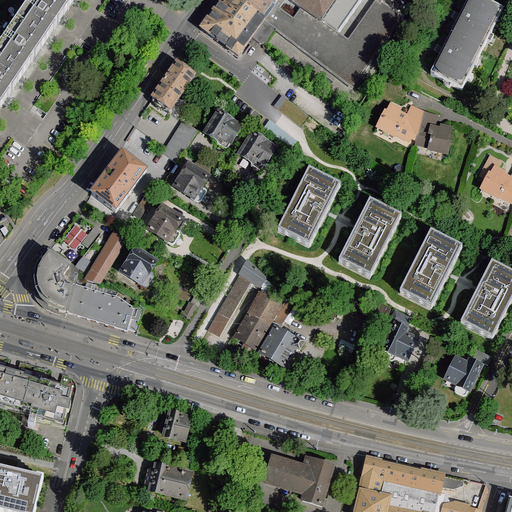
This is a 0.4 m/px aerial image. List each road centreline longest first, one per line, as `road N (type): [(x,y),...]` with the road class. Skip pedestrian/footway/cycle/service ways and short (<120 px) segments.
road 1 (secondary): [(104,375),(457,464)]
road 2 (secondary): [(465,439),(177,362)]
road 3 (tertiary): [(186,31),(20,257)]
road 4 (residential): [(177,362),(267,199)]
road 5 (residential): [(313,149),(249,101),(238,68),(186,31)]
road 6 (secondary): [(177,362),(33,314)]
road 7 (tertiary): [(63,511),(104,375)]
